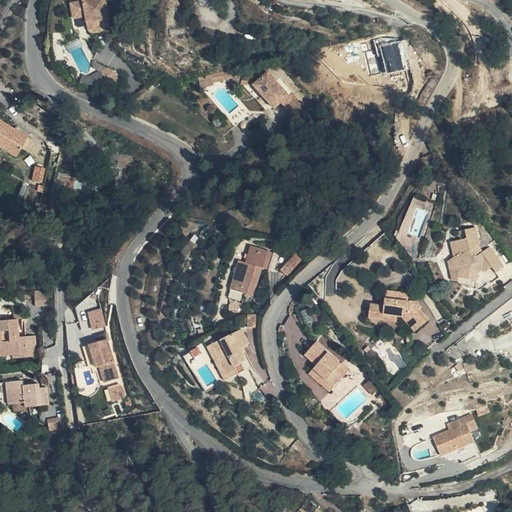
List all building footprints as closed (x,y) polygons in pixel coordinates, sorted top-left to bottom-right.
[(81,0),(83,9),(97,6),(100,22),(121,18),(117,0),(81,0)] [(132,60),(125,56),(118,61),(122,66),(132,60)] [(249,71),(246,61),(238,63),(240,72),(249,71)] [(227,66),(228,73),(240,72),(238,63),(227,66)] [(227,66),(215,69),(217,78),(229,77),(228,73),(227,66)] [(284,67),(280,70),(288,79),(291,76),(284,67)] [(257,69),(256,76),(269,78),(288,103),(295,98),(303,92),(291,76),(288,79),(280,70),(277,73),(273,68),(257,69)] [(303,92),(295,98),(304,109),(316,99),(307,88),(303,92)] [(272,116),(265,107),(250,117),(257,126),(272,116)] [(48,142),(41,139),(31,133),(29,137),(23,133),(0,119),(0,146),(12,154),(16,157),(22,146),(35,154),(37,157),(43,149),(48,142)] [(43,149),(37,157),(30,191),(45,194),(53,162),(44,159),(49,152),(43,149)] [(460,255),(455,258),(466,272),(466,274),(484,278),(486,270),(490,268),(491,270),(498,265),(502,269),(511,263),(497,244),(489,250),(484,242),(486,241),(484,225),(467,227),(468,237),(458,238),(460,255)] [(39,247),(37,255),(52,258),(61,260),(63,252),(39,247)] [(227,290),(250,297),(259,270),(264,271),(270,253),(250,247),(244,265),(236,262),(227,290)] [(52,258),(37,255),(33,279),(47,281),(52,258)] [(285,274),(295,262),(291,257),(279,270),(285,274)] [(466,272),(455,258),(458,277),(465,279),(466,274),(466,272)] [(49,305),(49,290),(34,290),(34,305),(49,305)] [(385,298),(400,300),(401,293),(386,291),(385,298)] [(419,304),(400,300),(385,298),(384,306),(371,304),(369,317),(382,319),(383,314),(397,317),(404,318),(414,332),(429,320),(421,310),(423,309),(419,304)] [(101,309),(88,311),(90,329),(103,327),(101,309)] [(19,311),(13,311),(13,320),(16,320),(22,319),(19,311)] [(255,323),(256,316),(243,317),(242,329),(255,329),(255,323)] [(16,320),(13,320),(0,319),(0,354),(8,354),(9,358),(33,359),(33,338),(16,338),(16,320)] [(206,348),(224,383),(242,374),(237,366),(240,364),(234,353),(244,349),(236,333),(206,348)] [(320,359),(319,360),(339,380),(351,367),(343,360),(344,358),(321,334),(308,347),(320,359)] [(98,383),(113,380),(105,340),(96,341),(86,344),(91,367),(94,366),(98,383)] [(347,355),(344,358),(343,360),(351,367),(355,363),(347,355)] [(190,395),(196,392),(187,375),(190,374),(181,357),(174,361),(190,395)] [(339,380),(319,360),(314,365),(334,385),(339,380)] [(26,403),(26,406),(50,405),(49,387),(40,387),(40,383),(24,384),(24,378),(8,378),(8,377),(1,377),(1,403),(15,403),(26,403)] [(116,399),(114,388),(104,389),(106,401),(116,399)] [(486,410),(484,403),(475,407),(478,414),(486,410)] [(444,425),(447,431),(466,422),(471,429),(477,426),(469,412),(444,425)] [(45,419),(46,430),(65,427),(64,417),(45,419)] [(466,422),(447,431),(432,439),(441,457),(453,451),(459,463),(482,452),(471,429),(466,422)]
